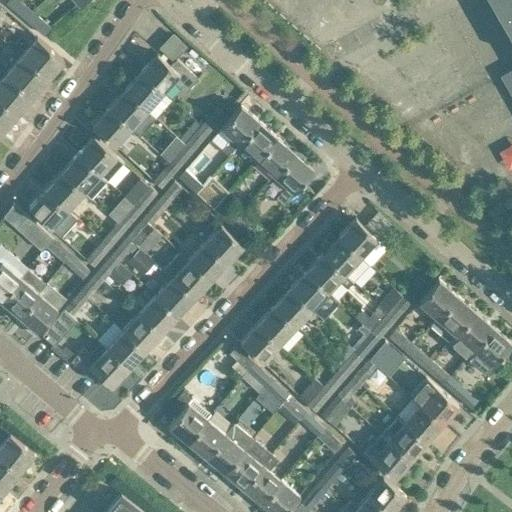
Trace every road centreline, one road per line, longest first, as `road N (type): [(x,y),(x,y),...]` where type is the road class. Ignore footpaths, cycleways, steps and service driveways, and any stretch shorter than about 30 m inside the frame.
road 1 (residential): [(115,435),(363,170)]
road 2 (residential): [(363,170),(172,0)]
road 3 (residential): [(140,0),(0,196)]
road 4 (residential): [(511,301),(363,170)]
road 5 (residential): [(434,511),(511,404)]
road 6 (residential): [(97,432),(0,348)]
road 7 (residential): [(208,511),(115,435)]
